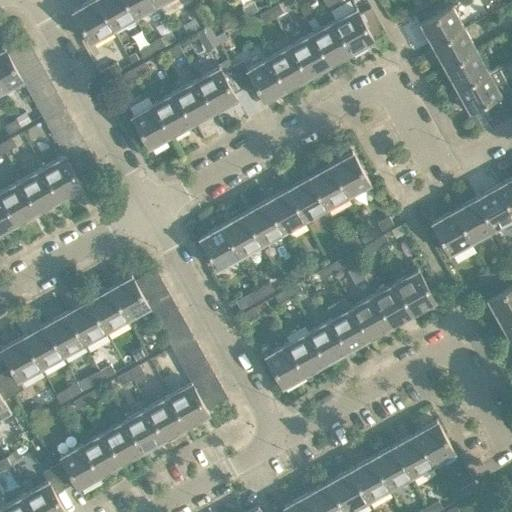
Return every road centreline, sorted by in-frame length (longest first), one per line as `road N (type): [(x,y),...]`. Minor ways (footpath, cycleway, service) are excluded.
road 1 (residential): [(152,208),(390,80),(441,171),(511,133)]
road 2 (residential): [(280,439),(452,346),(511,447)]
road 3 (residential): [(280,439),(152,208)]
road 4 (residential): [(152,208),(35,0)]
road 5 (residential): [(0,292),(152,208)]
road 6 (residential): [(155,511),(280,439)]
